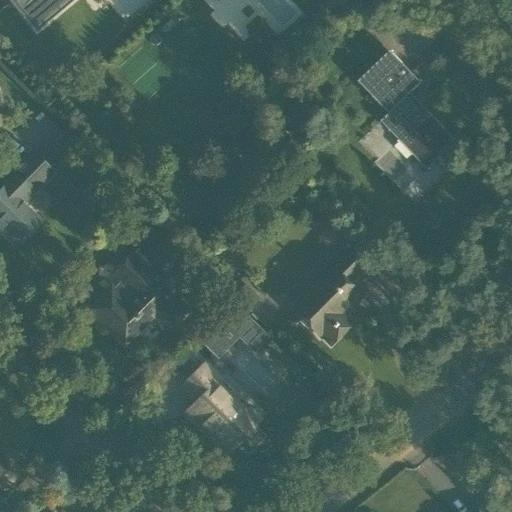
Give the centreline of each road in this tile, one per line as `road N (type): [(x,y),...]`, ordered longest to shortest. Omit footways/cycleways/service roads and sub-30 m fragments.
road 1 (residential): [(317,511),(511,362)]
road 2 (residential): [(88,442),(0,331)]
